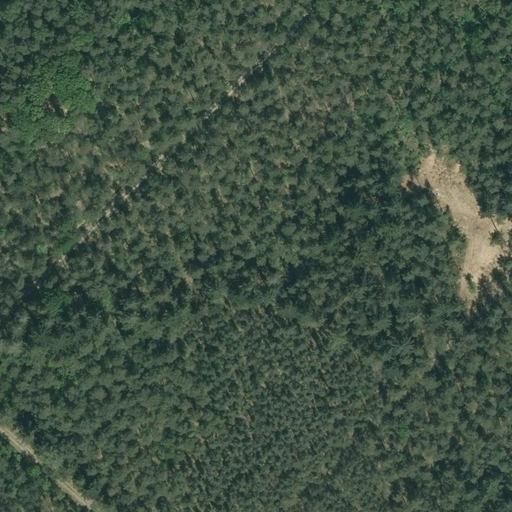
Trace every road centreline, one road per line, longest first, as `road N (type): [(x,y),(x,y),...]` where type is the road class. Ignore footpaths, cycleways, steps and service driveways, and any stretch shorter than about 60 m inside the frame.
road 1 (track): [(0,310),(316,0)]
road 2 (track): [(0,423),(100,511)]
